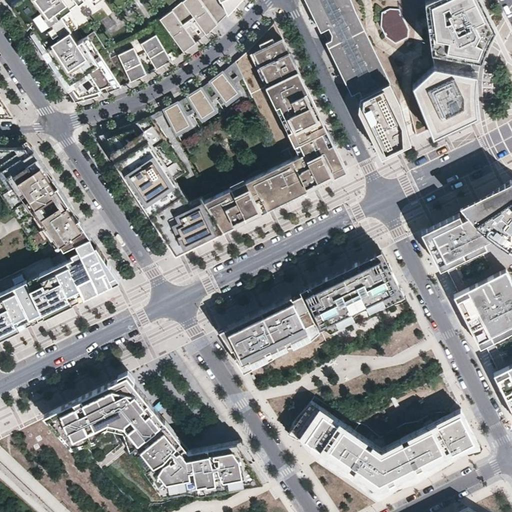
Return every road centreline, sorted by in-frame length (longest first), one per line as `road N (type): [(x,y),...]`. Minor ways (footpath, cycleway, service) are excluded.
road 1 (residential): [(511,460),(381,200)]
road 2 (residential): [(270,0),(181,78),(54,123)]
road 3 (residential): [(314,511),(173,301)]
road 4 (tertiary): [(381,200),(173,301)]
road 5 (residential): [(381,200),(287,0)]
road 6 (residential): [(173,301),(54,123)]
road 7 (tertiary): [(0,387),(173,301)]
road 8 (tertiary): [(511,136),(381,200)]
